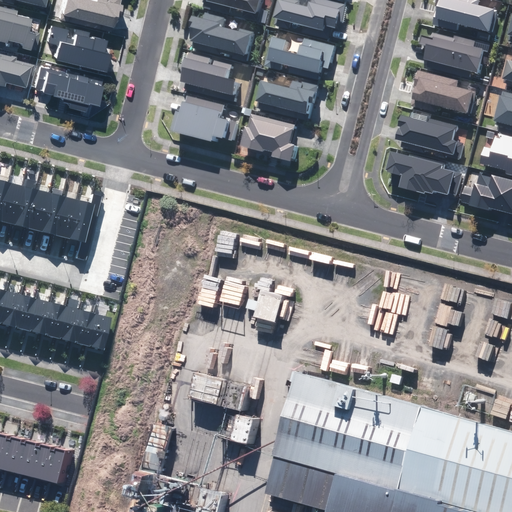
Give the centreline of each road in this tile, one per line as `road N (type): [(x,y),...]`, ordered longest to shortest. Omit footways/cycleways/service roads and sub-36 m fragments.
road 1 (residential): [(403,0),(346,214)]
road 2 (residential): [(119,156),(91,280),(0,256)]
road 3 (residential): [(325,208),(379,0)]
road 4 (residential): [(119,156),(325,208)]
road 5 (residential): [(346,214),(511,256)]
road 6 (residential): [(158,0),(119,156)]
road 7 (residential): [(0,126),(119,156)]
